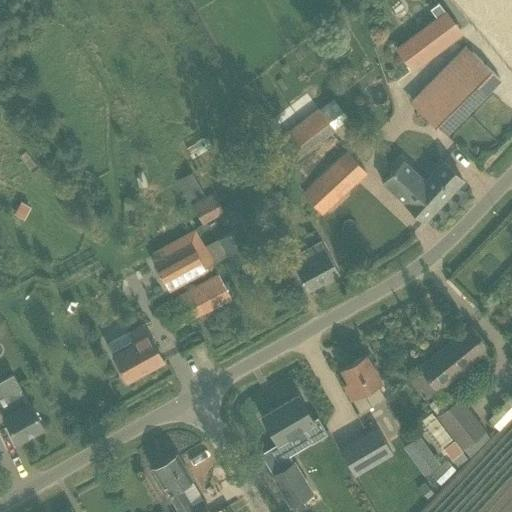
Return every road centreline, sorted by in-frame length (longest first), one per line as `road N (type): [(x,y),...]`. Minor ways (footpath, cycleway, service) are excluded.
road 1 (unclassified): [(193,397),(404,278),(511,175)]
road 2 (unclassified): [(0,506),(193,397)]
road 3 (unclassified): [(259,511),(193,397)]
